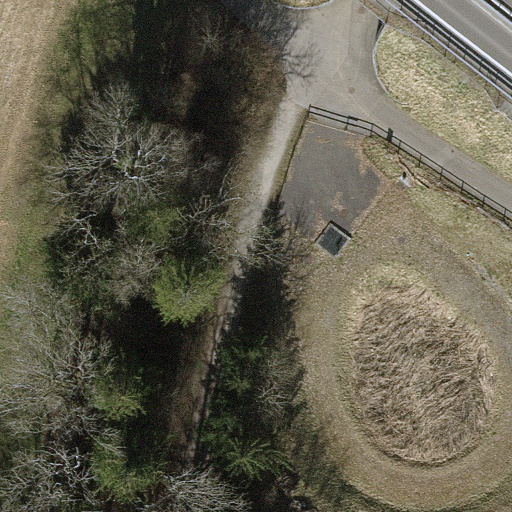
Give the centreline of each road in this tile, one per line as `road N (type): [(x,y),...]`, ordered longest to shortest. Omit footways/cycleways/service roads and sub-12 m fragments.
road 1 (track): [(197,511),(199,461),(312,55),(360,0)]
road 2 (track): [(248,0),(312,55),(511,196)]
